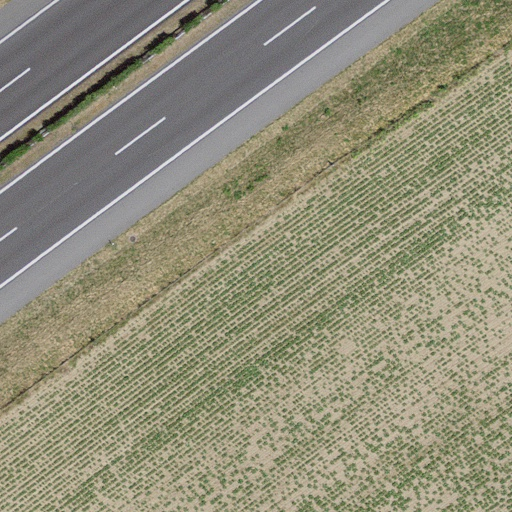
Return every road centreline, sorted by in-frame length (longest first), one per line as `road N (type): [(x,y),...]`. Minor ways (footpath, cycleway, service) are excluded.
road 1 (motorway): [(0,243),(328,0)]
road 2 (motorway): [(124,0),(0,91)]
